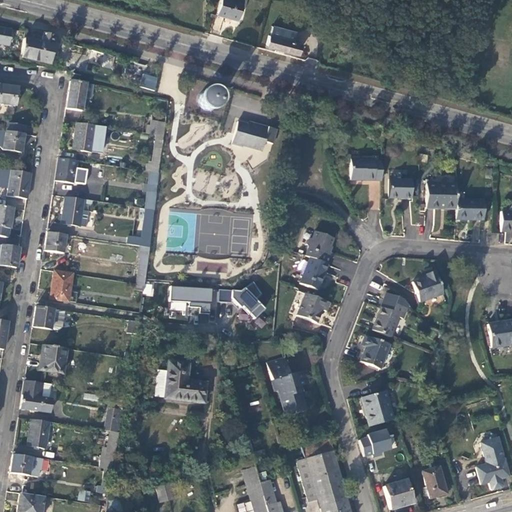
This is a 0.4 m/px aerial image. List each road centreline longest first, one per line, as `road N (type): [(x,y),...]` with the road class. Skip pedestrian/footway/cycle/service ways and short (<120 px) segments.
road 1 (secondary): [(22,0),(511,135)]
road 2 (residential): [(0,445),(54,97),(40,79),(0,74)]
road 3 (residential): [(367,511),(331,367),(380,249)]
road 4 (residential): [(380,249),(481,252),(498,256),(507,274)]
road 5 (residential): [(380,249),(320,187),(313,137)]
